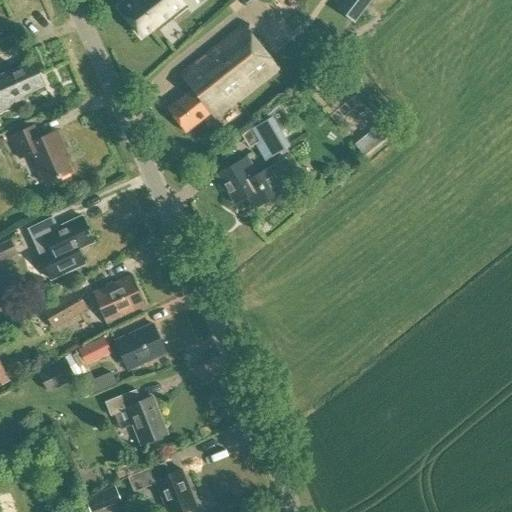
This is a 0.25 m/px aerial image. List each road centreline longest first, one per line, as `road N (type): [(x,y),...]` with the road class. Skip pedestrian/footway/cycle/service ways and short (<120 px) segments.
road 1 (unclassified): [(293,511),(73,0)]
road 2 (track): [(212,310),(424,141),(348,46),(401,0)]
